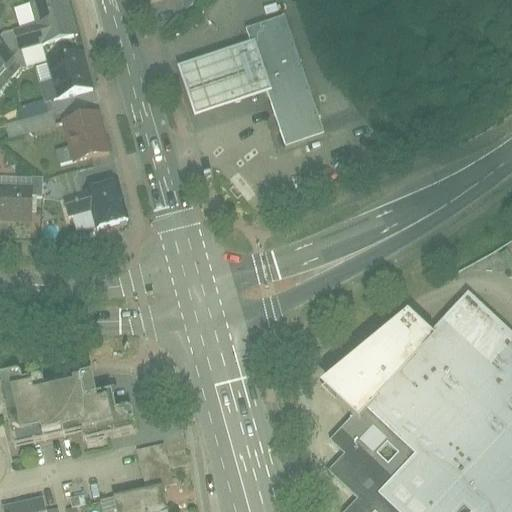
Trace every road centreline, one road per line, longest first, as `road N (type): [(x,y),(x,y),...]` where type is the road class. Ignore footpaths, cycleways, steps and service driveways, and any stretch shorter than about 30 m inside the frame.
road 1 (tertiary): [(201,300),(355,249),(451,199),(511,155)]
road 2 (tertiary): [(201,300),(113,0)]
road 3 (tertiary): [(201,300),(260,511)]
road 4 (tertiary): [(0,303),(136,308),(201,300)]
road 5 (residential): [(0,484),(128,459)]
